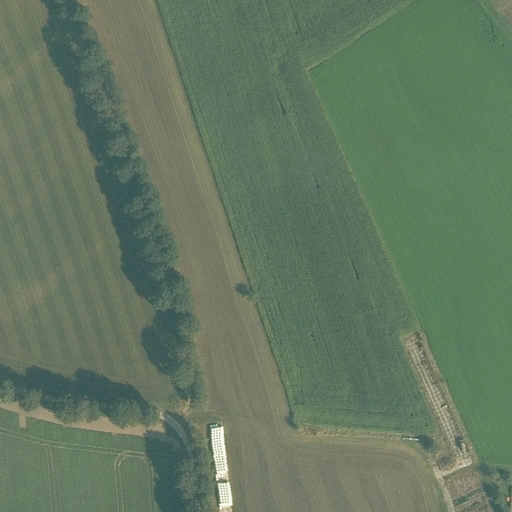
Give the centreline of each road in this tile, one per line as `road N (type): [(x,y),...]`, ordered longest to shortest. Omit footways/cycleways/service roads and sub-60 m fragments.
road 1 (track): [(175,423),(191,403),(181,334),(135,176),(70,0)]
road 2 (track): [(187,413),(231,426),(424,445)]
road 3 (track): [(0,385),(63,406),(165,416)]
